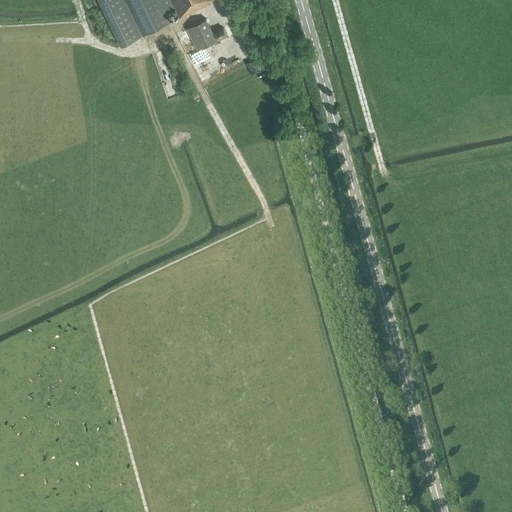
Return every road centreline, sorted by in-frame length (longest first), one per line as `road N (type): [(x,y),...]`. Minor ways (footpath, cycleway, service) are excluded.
road 1 (secondary): [(441,511),(301,0)]
road 2 (track): [(271,228),(167,27)]
road 3 (track): [(382,172),(335,0)]
road 4 (track): [(176,23),(122,49),(55,40)]
